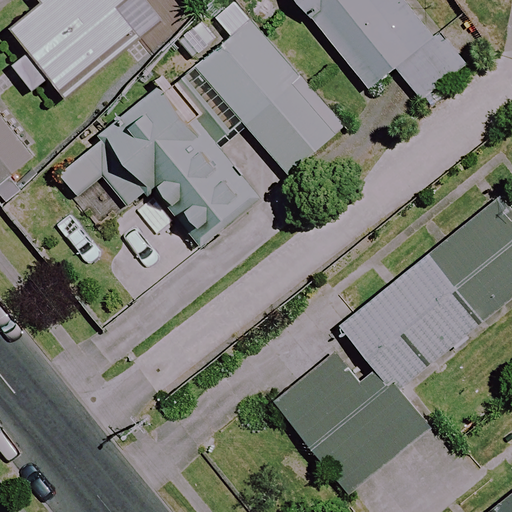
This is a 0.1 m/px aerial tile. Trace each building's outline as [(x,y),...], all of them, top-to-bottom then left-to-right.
[(130,0),(41,0),(45,4),(14,29),(35,54),(18,68),(37,91),(53,78),(71,100),(145,39),(120,9),(130,0)] [(299,0),(371,90),(399,68),(424,99),(459,71),(402,0),(299,0)] [(263,88),(227,44),(117,132),(204,241),(257,198),(215,145),(247,120),(290,173),(337,135),(286,70),(263,88)] [(1,114),(0,114),(0,185),(36,156),(1,114)] [(134,183),(106,153),(78,179),(106,208),(134,183)] [(511,301),(511,197),(346,324),(396,390),(511,301)] [(362,393),(337,361),(282,405),(353,495),(429,434),(383,376),(362,393)] [(511,511),(511,502),(500,511),(511,511)]
